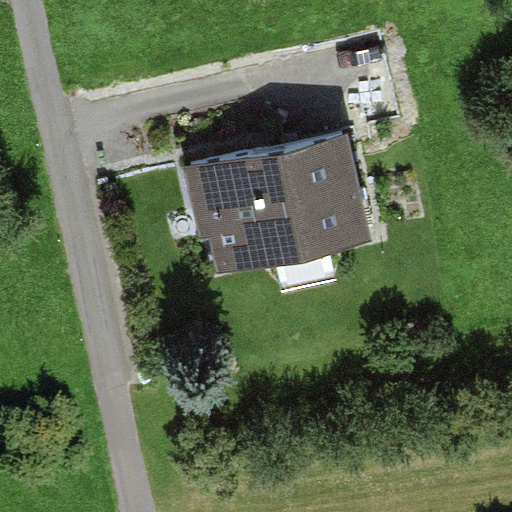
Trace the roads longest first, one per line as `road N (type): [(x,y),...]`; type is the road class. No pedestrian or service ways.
road 1 (residential): [(30,0),(65,133),(141,511)]
road 2 (track): [(372,71),(65,133)]
